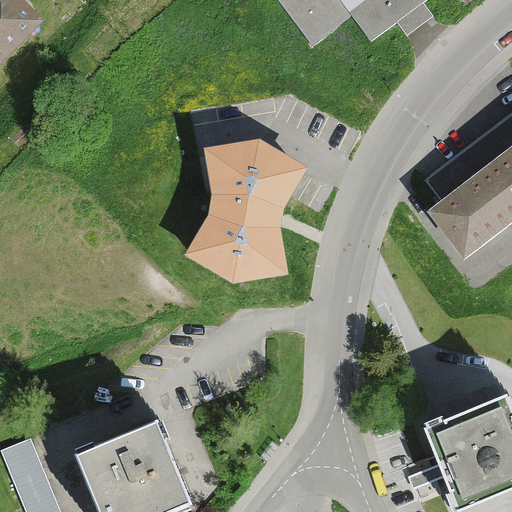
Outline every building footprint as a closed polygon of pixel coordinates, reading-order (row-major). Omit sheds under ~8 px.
[(23,0),(0,0),(0,64),(45,21),(23,0)] [(280,0),(312,41),(349,12),(339,0),(280,0)] [(339,0),(349,12),(365,0),(339,0)] [(365,0),(349,12),(371,41),(397,22),(407,35),(432,16),(423,4),(427,0),(459,0),(462,3),(465,0),(365,0)] [(443,202),(427,214),(463,262),(511,225),(511,113),(508,116),(448,161),(425,178),(443,202)] [(209,221),(186,257),(234,285),(290,275),(280,226),(281,217),(282,209),(306,172),(256,142),(200,150),(212,200),(209,221)] [(427,428),(424,429),(439,465),(410,477),(414,488),(443,477),(450,494),(447,496),(453,511),(456,510),(456,511),(460,511),(511,491),(511,397),(511,396),(508,398),(507,395),(443,421),(441,417),(425,423),(427,428)] [(158,423),(76,457),(98,511),(171,511),(191,504),(158,423)] [(59,511),(30,440),(1,452),(26,511),(59,511)]
